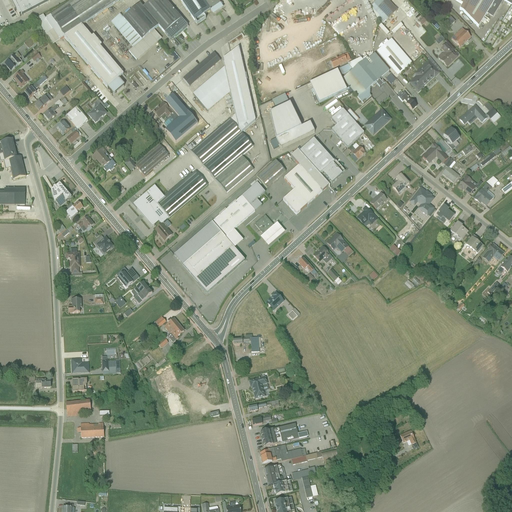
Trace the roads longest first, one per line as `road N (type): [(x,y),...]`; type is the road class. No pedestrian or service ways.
road 1 (residential): [(60,410),(53,257),(27,148),(36,132)]
road 2 (residential): [(264,10),(199,53),(65,167)]
road 3 (primary): [(394,153),(238,299),(224,323)]
road 4 (secondary): [(210,338),(65,167)]
road 5 (primary): [(261,511),(215,344)]
road 6 (primary): [(511,44),(394,153)]
road 7 (residential): [(511,247),(394,153)]
